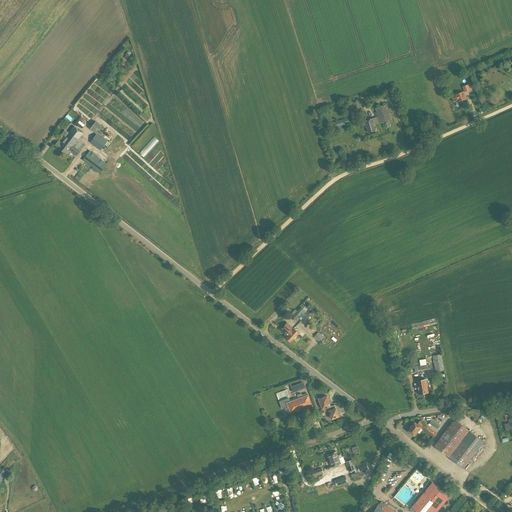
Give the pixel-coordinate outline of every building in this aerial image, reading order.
[(469,103),(464,92),(450,97),(452,103),(457,100),(460,106),(469,103)] [(354,117),(360,106),(349,100),(344,111),(354,117)] [(379,124),(391,121),(387,105),(375,108),(377,117),(373,118),(364,121),(366,127),(367,127),(368,132),(376,130),(374,125),(379,123),(379,124)] [(431,128),(442,125),(439,117),(429,121),(431,128)] [(333,128),(350,123),(348,118),(331,123),(333,128)] [(89,129),(96,134),(89,143),(100,150),(107,140),(97,133),(102,126),(95,121),(89,129)] [(77,140),(82,134),(73,126),(64,138),(62,137),(58,142),(55,145),(58,147),(58,148),(65,154),(69,149),(77,155),(84,145),(77,140)] [(101,174),(102,172),(101,172),(107,164),(89,151),(82,160),(101,174)] [(308,319),(314,311),(309,307),(307,310),(308,310),(304,315),(303,315),(306,312),(300,307),(291,318),(295,322),(299,316),(300,317),(303,319),(304,320),(306,318),(308,319)] [(412,329),(437,324),(436,318),(411,324),(412,329)] [(290,333),(294,329),(288,323),(281,331),(286,335),(285,336),(286,335),(289,332),(290,333)] [(286,335),(285,336),(291,342),(299,333),(294,329),(290,333),(289,332),(286,335)] [(320,342),(324,337),(318,332),(314,337),(320,342)] [(435,372),(444,370),(441,354),(433,356),(435,372)] [(426,379),(416,381),(419,394),(429,392),(426,379)] [(293,393),(305,388),(303,382),(290,386),(293,393)] [(312,405),(308,393),(302,395),(302,394),(298,395),(299,397),(290,400),(289,398),(280,401),(282,408),(288,406),(291,413),(312,405)] [(330,411),(336,409),(335,405),(331,407),(327,396),(319,399),(322,409),(323,409),(324,413),(330,411)] [(336,409),(330,411),(332,419),(339,416),(336,409)] [(437,433),(420,421),(417,424),(414,422),(408,430),(415,436),(421,427),(434,437),(437,433)] [(464,469),(484,442),(457,421),(452,422),(434,446),(464,469)] [(337,452),(327,455),(331,467),(341,464),(337,452)] [(349,472),(356,469),(353,460),(345,462),(349,472)] [(323,471),(320,472),(319,469),(309,472),(312,478),(324,473),(323,471)] [(337,486),(347,482),(345,476),(335,480),(337,486)] [(418,511),(436,511),(449,496),(450,496),(433,482),(412,507),(418,511)] [(384,505),(381,503),(380,504),(379,503),(373,511),(394,511),(384,506),(384,505)]
